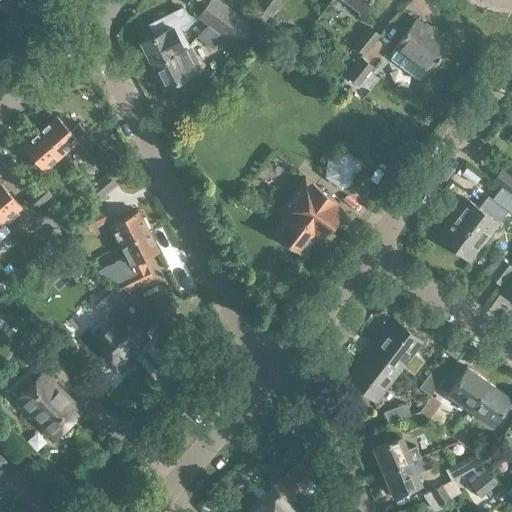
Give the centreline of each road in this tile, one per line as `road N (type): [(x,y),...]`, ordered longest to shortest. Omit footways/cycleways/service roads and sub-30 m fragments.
road 1 (residential): [(269,372),(241,336),(90,33)]
road 2 (residential): [(150,511),(269,372)]
road 3 (residential): [(373,511),(326,403),(280,361)]
road 4 (residential): [(511,349),(368,249)]
road 5 (residential): [(368,249),(469,112)]
road 6 (residential): [(280,361),(368,249)]
road 7 (residential): [(0,114),(90,33)]
